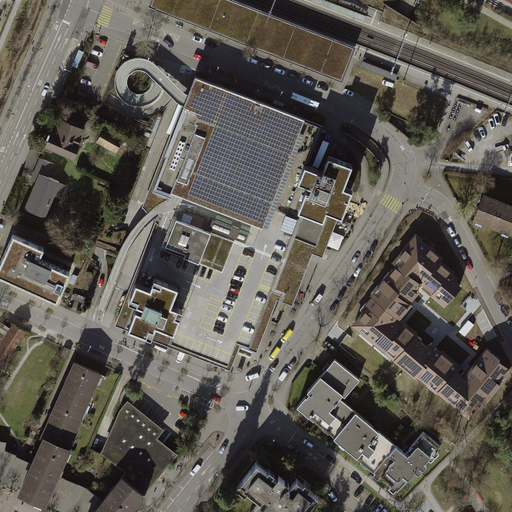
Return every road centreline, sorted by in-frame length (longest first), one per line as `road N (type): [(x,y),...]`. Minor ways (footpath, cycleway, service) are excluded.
road 1 (residential): [(70,1),(338,104),(397,148),(401,182)]
road 2 (residential): [(248,414),(401,182)]
road 3 (residential): [(0,301),(248,414)]
road 4 (residential): [(401,182),(445,206),(511,339)]
road 5 (tertiary): [(0,167),(70,1)]
road 6 (residential): [(248,414),(327,465),(360,511)]
road 7 (unknown): [(267,128),(303,149),(270,232)]
road 8 (residential): [(248,414),(177,511)]
